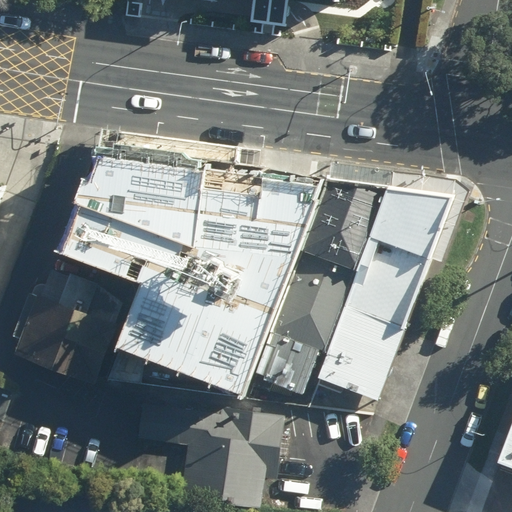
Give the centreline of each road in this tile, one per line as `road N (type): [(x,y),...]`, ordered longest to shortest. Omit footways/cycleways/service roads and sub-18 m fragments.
road 1 (secondary): [(510,137),(0,63)]
road 2 (residential): [(413,511),(511,250)]
road 3 (residential): [(510,137),(496,58),(499,0)]
